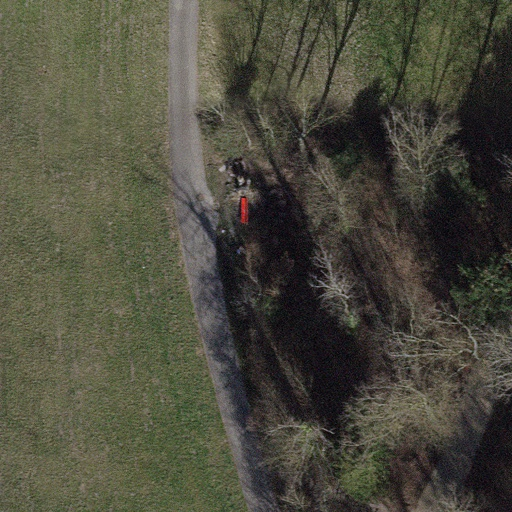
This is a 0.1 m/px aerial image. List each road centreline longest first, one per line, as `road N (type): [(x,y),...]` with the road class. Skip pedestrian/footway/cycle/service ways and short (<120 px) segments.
road 1 (residential): [(268,511),(167,179),(161,0)]
road 2 (track): [(511,340),(442,511)]
